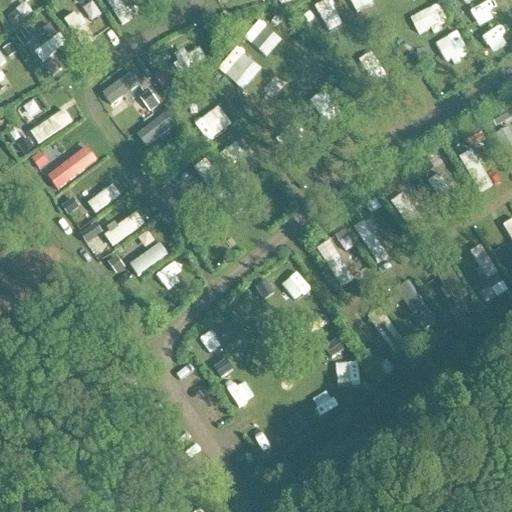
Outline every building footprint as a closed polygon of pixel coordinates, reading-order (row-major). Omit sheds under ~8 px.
[(108,0),(123,28),(136,21),(124,0),(108,0)] [(333,0),(320,7),(332,33),(347,26),(334,0),(333,0)] [(416,17),(425,36),(455,21),(446,3),(416,17)] [(17,13),(7,21),(13,30),(24,22),(17,13)] [(85,50),(98,42),(80,13),(68,21),(85,50)] [(265,21),(249,40),(269,57),(285,39),(265,21)] [(49,28),(43,33),(50,41),(56,36),(49,28)] [(47,64),(73,45),(65,34),(39,53),(47,64)] [(205,46),(177,60),(185,75),(212,62),(205,46)] [(10,47),(3,53),(10,61),(17,56),(10,47)] [(245,90),(265,69),(243,49),(223,70),(245,90)] [(365,59),(377,84),(391,77),(379,52),(365,59)] [(138,73),(108,92),(118,108),(148,89),(138,73)] [(166,73),(156,79),(164,90),(173,84),(166,73)] [(152,85),(141,91),(155,113),(165,106),(152,85)] [(72,110),(37,134),(45,146),(80,122),(72,110)] [(153,149),(183,126),(172,111),(141,134),(153,149)] [(199,123),(206,141),(226,134),(218,115),(199,123)] [(500,117),(488,124),(493,132),(505,125),(500,117)] [(484,127),(469,135),(478,152),(493,144),(484,127)] [(511,154),(511,133),(503,139),(511,154)] [(28,141),(19,147),(25,157),(35,150),(28,141)] [(53,173),(62,190),(106,165),(97,148),(53,173)] [(480,151),(464,159),(482,196),(498,188),(480,151)] [(42,155),(32,162),(40,173),(50,166),(42,155)] [(224,207),(238,198),(214,159),(200,168),(224,207)] [(428,160),(417,167),(425,178),(435,171),(428,160)] [(445,207),(460,199),(448,174),(433,182),(445,207)] [(100,217),(127,196),(119,185),(92,206),(100,217)] [(391,185),(381,192),(387,202),(397,195),(391,185)] [(239,200),(229,207),(237,219),(247,212),(239,200)] [(73,201),(62,209),(69,218),(80,210),(73,201)] [(141,214),(110,237),(118,248),(149,225),(141,214)] [(359,214),(350,220),(354,228),(364,222),(359,214)] [(381,265),(393,259),(372,220),(360,227),(381,265)] [(339,245),(350,238),(343,227),(332,235),(339,245)] [(91,230),(81,237),(88,247),(98,240),(91,230)] [(326,239),(318,244),(324,253),(331,249),(326,239)] [(169,246),(133,262),(140,277),(175,260),(169,246)] [(490,246),(477,251),(488,281),(502,276),(490,246)] [(344,287),(358,279),(341,253),(327,262),(344,287)] [(171,293),(191,281),(181,264),(160,276),(171,293)] [(461,304),(471,299),(454,266),(444,271),(461,304)] [(283,277),(294,294),(311,284),(300,267),(283,277)] [(500,278),(492,282),(497,292),(506,287),(500,278)] [(416,282),(402,290),(428,333),(442,325),(416,282)] [(268,283),(257,290),(265,303),(276,296),(268,283)] [(397,358),(412,349),(388,308),(373,318),(397,358)] [(443,326),(432,333),(437,343),(449,336),(443,326)] [(207,356),(226,350),(220,333),(201,340),(207,356)] [(338,342),(326,351),(333,361),(346,353),(338,342)] [(227,362),(216,370),(223,381),(235,373),(227,362)] [(315,404),(327,421),(344,410),(332,393),(315,404)] [(300,417),(289,424),(297,436),(308,428),(300,417)]
